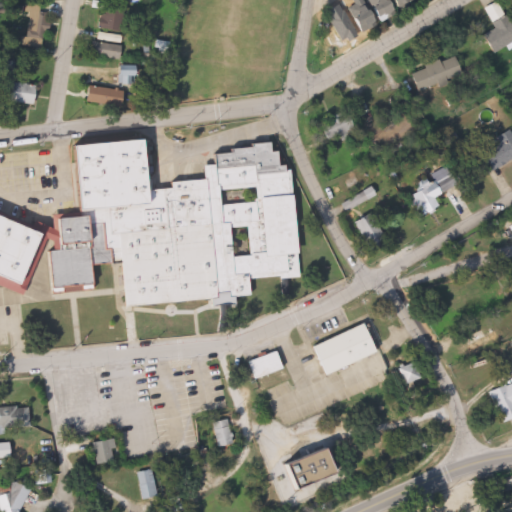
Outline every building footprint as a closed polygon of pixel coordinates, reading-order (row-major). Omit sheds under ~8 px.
[(117,33),(92,28),(97,1),(122,6),(117,33)] [(22,5),(35,6),(35,12),(43,13),(41,44),(19,42),(22,5)] [(96,45),(114,45),(114,56),(96,56),(96,45)] [(404,70),(449,56),(456,77),(410,90),(404,70)] [(123,67),(123,75),(107,75),(107,67),(123,67)] [(30,85),(28,105),(0,102),(0,92),(1,82),(30,85)] [(79,105),(80,87),(115,90),(113,108),(79,105)] [(321,141),(313,125),(341,112),(348,128),(321,141)] [(469,152),(505,131),(511,143),(511,159),(483,176),(469,152)] [(0,209),(65,235),(65,222),(90,212),(86,144),(130,142),(132,180),(146,185),(193,182),(198,168),(207,165),(206,150),(261,147),(262,152),(274,151),(274,158),(284,183),(290,278),(241,281),(242,299),(131,306),(128,263),(99,264),(100,290),(61,292),(46,254),(31,295),(0,283),(0,209)] [(422,214),(412,189),(447,175),(453,188),(429,198),(434,209),(422,214)] [(304,347),(356,326),(368,355),(316,376),(304,347)] [(248,380),(242,362),(272,351),(279,368),(248,380)] [(511,416),(498,422),(486,391),(511,381),(511,405),(511,406),(511,408),(511,416)] [(119,415),(145,409),(140,388),(115,393),(119,415)] [(0,407),(34,407),(34,427),(0,429),(0,407)] [(97,462),(97,443),(116,443),(116,462),(97,462)] [(346,474),(297,492),(287,465),(336,446),(346,474)] [(141,472),(156,470),(160,497),(145,499),(141,472)] [(4,511),(0,488),(24,483),(29,511),(4,511)]
